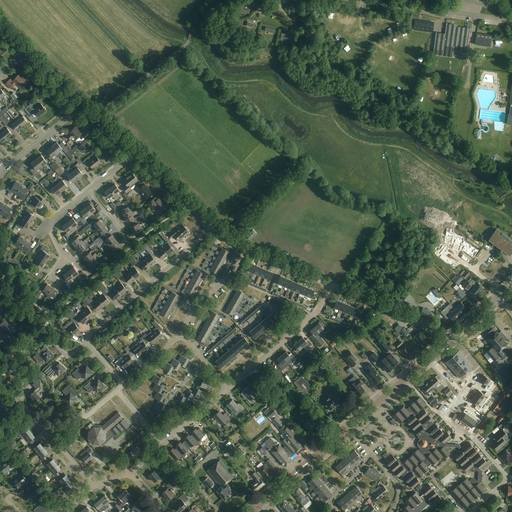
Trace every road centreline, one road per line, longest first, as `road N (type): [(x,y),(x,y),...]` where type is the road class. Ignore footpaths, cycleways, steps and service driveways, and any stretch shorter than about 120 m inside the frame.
road 1 (residential): [(122,384),(91,348),(89,334),(211,225)]
road 2 (residential): [(228,387),(318,311),(330,284)]
road 3 (secondary): [(247,511),(350,425)]
road 4 (residential): [(451,338),(330,284)]
